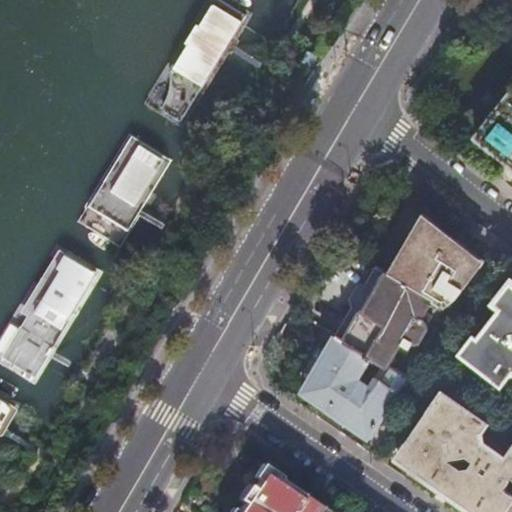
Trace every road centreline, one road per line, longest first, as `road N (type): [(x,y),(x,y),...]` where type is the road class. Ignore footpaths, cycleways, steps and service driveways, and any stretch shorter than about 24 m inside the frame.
road 1 (primary): [(352,111),(198,374)]
road 2 (residential): [(198,374),(403,511)]
road 3 (residential): [(511,227),(352,111)]
road 4 (primary): [(198,374),(119,511)]
road 5 (primary): [(419,0),(352,111)]
